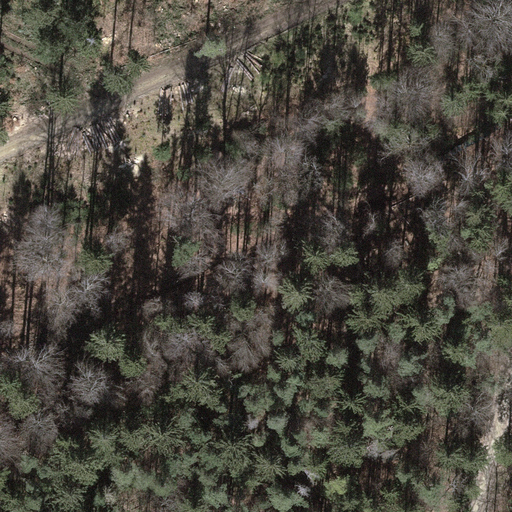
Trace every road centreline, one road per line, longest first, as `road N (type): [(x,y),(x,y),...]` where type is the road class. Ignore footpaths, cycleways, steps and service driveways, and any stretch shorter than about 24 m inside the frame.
road 1 (track): [(0,150),(327,0)]
road 2 (track): [(511,379),(475,511)]
